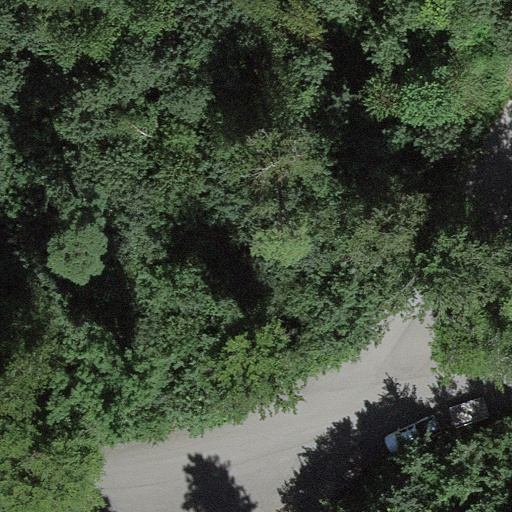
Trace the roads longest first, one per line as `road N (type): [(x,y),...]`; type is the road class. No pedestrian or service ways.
road 1 (track): [(511,149),(405,319),(291,450)]
road 2 (track): [(291,450),(116,479),(0,476)]
road 3 (track): [(511,378),(291,450)]
